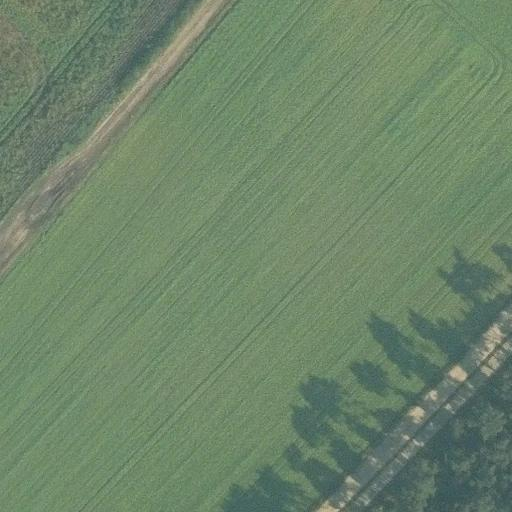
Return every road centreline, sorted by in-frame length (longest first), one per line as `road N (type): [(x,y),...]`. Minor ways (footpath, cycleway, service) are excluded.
road 1 (track): [(214,0),(0,250)]
road 2 (track): [(511,317),(326,511)]
